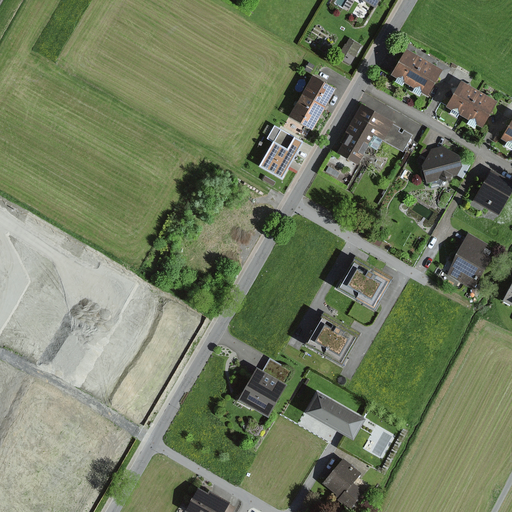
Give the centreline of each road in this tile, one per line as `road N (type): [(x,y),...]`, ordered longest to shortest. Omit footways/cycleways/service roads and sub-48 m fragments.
road 1 (residential): [(153,443),(294,202)]
road 2 (residential): [(364,82),(511,165)]
road 3 (residential): [(294,202),(424,275)]
road 4 (residential): [(294,202),(364,82)]
